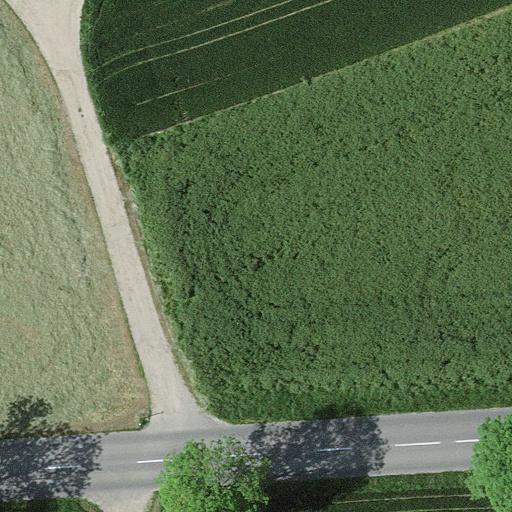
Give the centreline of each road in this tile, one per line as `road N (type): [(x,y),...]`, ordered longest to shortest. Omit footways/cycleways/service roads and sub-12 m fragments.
road 1 (primary): [(0,470),(511,438)]
road 2 (track): [(134,511),(165,411),(163,369),(58,21)]
